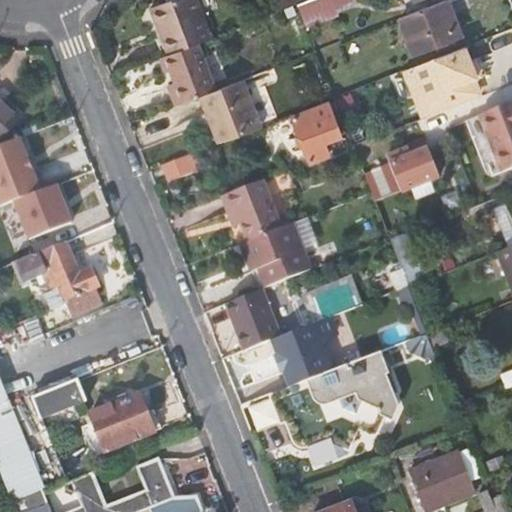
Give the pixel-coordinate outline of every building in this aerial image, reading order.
[(160,0),(148,5),(166,54),(197,41),(211,36),(196,0),(160,0)] [(296,2),(294,0),(274,0),(271,1),(275,11),(296,2)] [(346,0),(302,0),(296,2),(305,24),(329,14),(327,8),(346,0)] [(460,33),(446,0),(438,0),(399,16),(412,51),(460,33)] [(216,88),(197,41),(166,54),(160,56),(165,69),(169,68),(174,83),(167,85),(175,104),(198,95),(216,88)] [(476,76),(465,44),(432,58),(416,63),(431,106),(469,92),(465,80),(476,76)] [(260,125),(242,78),(216,88),(198,95),(217,142),(260,125)] [(0,143),(15,138),(8,131),(23,114),(5,98),(2,102),(0,100),(0,143)] [(293,116),(310,160),(324,154),(346,146),(329,101),(293,116)] [(511,168),(511,102),(479,116),(502,173),(511,168)] [(19,136),(15,138),(0,143),(0,204),(13,200),(40,189),(19,136)] [(425,146),(362,170),(370,191),(374,201),(437,177),(425,146)] [(202,166),(196,151),(171,160),(176,175),(202,166)] [(237,217),(247,239),(281,226),(261,179),(221,195),(231,219),(237,217)] [(40,189),(13,200),(28,238),(70,222),(61,198),(64,197),(58,182),(40,189)] [(303,217),(290,223),(300,248),(313,243),(303,217)] [(300,248),(290,223),(281,226),(247,239),(240,242),(248,262),(255,258),(266,287),(309,269),(300,248)] [(411,246),(406,232),(389,238),(395,253),(411,246)] [(78,270),(67,240),(15,261),(24,281),(39,276),(51,308),(65,302),(70,315),(101,302),(96,288),(99,287),(90,265),(78,270)] [(511,243),(496,250),(511,289),(511,243)] [(255,258),(248,262),(259,290),(260,289),(266,287),(255,258)] [(304,294),(314,322),(329,316),(360,304),(349,276),(304,294)] [(271,339),(279,336),(260,289),(259,290),(227,302),(245,349),(249,347),(271,339)] [(335,331),(329,316),(314,322),(279,336),(271,339),(277,354),(274,355),(281,372),(283,371),(289,387),(331,370),(320,343),(324,335),(335,331)] [(0,467),(14,502),(44,491),(0,380),(0,337),(13,332),(8,325),(0,328),(0,467)] [(449,338),(444,326),(426,333),(431,345),(449,338)] [(286,421),(294,440),(295,442),(296,443),(297,444),(298,445),(300,446),(301,446),(303,446),(305,446),(308,445),(323,439),(322,436),(330,433),(334,443),(349,448),(358,426),(370,432),(378,429),(384,415),(392,418),(397,405),(389,386),(393,384),(380,351),(331,370),(289,387),(271,394),(282,422),(286,421)] [(511,368),(500,373),(505,387),(511,383),(511,368)] [(33,395),(42,418),(86,399),(78,378),(33,395)] [(91,410),(106,451),(155,431),(139,391),(91,410)] [(469,478),(482,473),(471,446),(458,451),(457,449),(408,468),(425,511),(473,491),(469,478)] [(174,497),(158,458),(139,465),(147,488),(154,505),(156,511),(197,511),(198,510),(194,497),(174,497)] [(106,505),(92,471),(71,480),(80,504),(60,511),(51,511),(44,491),(14,502),(17,511),(136,511),(149,507),(154,505),(147,488),(106,505)] [(474,493),(476,498),(489,493),(487,487),(474,493)] [(496,511),(496,509),(491,498),(489,493),(476,498),(482,511),(496,511)] [(496,509),(505,506),(501,494),(491,498),(496,509)] [(319,511),(355,511),(350,500),(319,511)]
